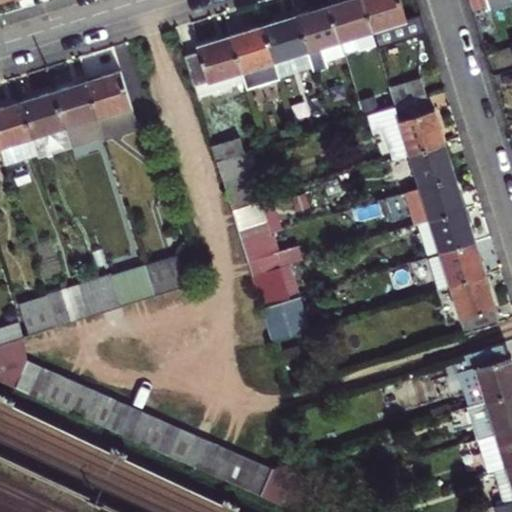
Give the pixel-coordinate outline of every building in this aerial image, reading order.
[(382,52),(365,0),(356,0),(348,3),(331,8),(342,46),(359,41),(364,58),(382,52)] [(365,0),(382,52),(389,50),(387,44),(413,36),(401,0),(365,0)] [(472,0),(475,11),(489,7),(486,0),(472,0)] [(511,0),(486,0),(489,7),(490,11),(511,4),(511,0)] [(342,46),(331,8),(316,13),(299,18),(316,75),(333,70),(332,65),(347,61),(342,46)] [(316,75),(299,18),(285,23),(267,28),(285,85),(316,75)] [(285,85),(267,28),(251,34),(234,39),(245,76),(251,94),(285,85)] [(245,76),(234,39),(217,44),(202,49),(203,53),(212,86),(245,76)] [(203,53),(187,57),(197,90),(212,86),(203,53)] [(93,81),(103,116),(137,105),(126,70),(110,75),(93,81)] [(398,107),(426,99),(420,80),(392,88),(398,107)] [(103,116),(93,81),(76,86),(59,92),(70,126),(103,116)] [(39,136),(70,126),(59,92),(42,97),(28,102),(39,136)] [(397,108),(401,122),(411,156),(447,146),(440,125),(436,111),(430,112),(426,99),(398,107),(397,108)] [(0,111),(0,127),(6,147),(39,136),(28,102),(13,107),(0,111)] [(142,123),(137,105),(103,116),(109,134),(142,123)] [(380,129),(401,122),(397,108),(376,114),(380,129)] [(103,116),(70,126),(76,145),(109,134),(103,116)] [(411,156),(401,122),(380,129),(390,163),(411,156)] [(39,136),(44,154),(76,145),(70,126),(39,136)] [(6,147),(12,164),(44,154),(39,136),(6,147)] [(242,140),(215,148),(219,161),(245,153),(242,140)] [(447,146),(411,156),(421,189),(457,179),(451,160),(447,146)] [(261,201),(247,153),(245,153),(219,161),(233,209),(261,201)] [(457,179),(421,189),(431,221),(466,210),(461,194),(457,179)] [(415,226),(431,221),(421,189),(406,194),(415,226)] [(238,225),(268,217),(263,200),(261,201),(233,209),(238,225)] [(466,210),(431,221),(441,253),(476,243),(471,225),(466,210)] [(238,225),(243,241),(273,232),(268,217),(238,225)] [(441,253),(431,221),(415,226),(425,258),(441,253)] [(279,253),(273,232),(243,241),(250,261),(279,253)] [(176,243),(147,252),(156,282),(186,273),(176,243)] [(476,243),(441,253),(450,285),(485,274),(481,259),(476,243)] [(122,292),(156,282),(147,252),(112,262),(122,292)] [(425,258),(435,290),(450,285),(441,253),(425,258)] [(112,262),(81,272),(91,301),(122,292),(112,262)] [(288,299),(280,267),(254,275),(264,307),(288,299)] [(81,272),(48,282),(57,311),(91,301),(81,272)] [(485,274),(450,285),(466,335),(497,325),(491,307),(495,306),(490,290),(485,274)] [(48,282),(15,292),(19,303),(24,322),(57,311),(48,282)] [(288,299),(264,307),(274,341),(311,329),(301,296),(288,299)] [(0,328),(24,322),(19,303),(0,309),(0,328)] [(19,352),(28,334),(24,322),(0,328),(0,361),(5,379),(19,352)] [(501,340),(464,351),(469,369),(476,366),(486,398),(511,388),(511,358),(511,355),(506,356),(501,340)] [(18,384),(30,357),(19,352),(5,379),(18,384)] [(43,363),(30,357),(18,384),(32,391),(43,363)] [(45,397),(57,369),(43,363),(32,391),(45,397)] [(476,366),(469,369),(459,372),(469,403),(486,398),(476,366)] [(59,403),(71,376),(57,369),(45,397),(59,403)] [(72,408),(84,382),(71,376),(59,403),(72,408)] [(86,415),(98,388),(84,382),(72,408),(86,415)] [(111,393),(98,388),(86,415),(100,421),(111,393)] [(511,388),(486,398),(495,429),(511,423),(511,388)] [(112,426),(123,399),(111,393),(100,421),(112,426)] [(478,434),(495,429),(486,398),(469,403),(478,434)] [(126,432),(138,406),(123,399),(112,426),(126,432)] [(139,438),(151,411),(138,406),(126,432),(139,438)] [(151,444),(163,417),(151,411),(139,438),(151,444)] [(165,450),(176,422),(163,417),(151,444),(165,450)] [(188,428),(176,422),(165,450),(177,455),(188,428)] [(511,423),(495,429),(505,460),(511,457),(511,423)] [(189,461),(201,433),(188,428),(177,455),(189,461)] [(495,429),(478,434),(488,465),(505,460),(495,429)] [(202,466),(213,439),(201,433),(189,461),(202,466)] [(226,445),(213,439),(202,466),(215,472),(226,445)] [(226,477),(238,450),(226,445),(215,472),(226,477)] [(239,483),(250,455),(238,450),(226,477),(239,483)] [(265,462),(250,455),(239,483),(253,489),(265,462)] [(264,494),(276,467),(265,462),(253,489),(264,494)] [(264,494),(287,504),(304,475),(290,462),(276,467),(264,494)]
